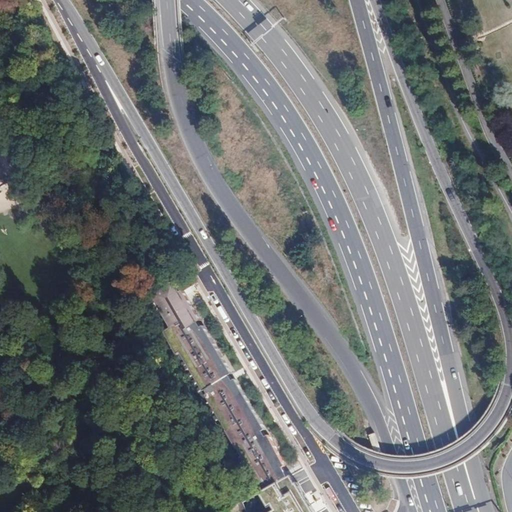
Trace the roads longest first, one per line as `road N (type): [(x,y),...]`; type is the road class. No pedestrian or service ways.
road 1 (primary): [(100,73),(299,400),(338,446),(383,465),(440,461),(484,432),(511,378)]
road 2 (primary): [(185,0),(262,82),(321,178),(368,293),(434,511)]
road 3 (primary): [(168,0),(173,82),(191,140),(219,191),(351,366),(412,509)]
road 4 (primary): [(469,511),(365,197),(311,96),(233,0)]
road 5 (residential): [(100,73),(122,128),(353,511)]
road 6 (primary): [(463,435),(357,0)]
road 7 (primary): [(511,335),(374,0)]
